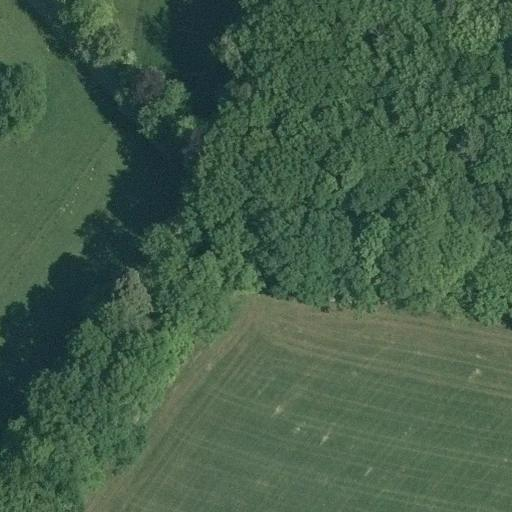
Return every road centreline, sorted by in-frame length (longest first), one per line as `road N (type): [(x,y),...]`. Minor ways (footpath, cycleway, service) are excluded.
road 1 (unclassified): [(0,479),(207,198)]
road 2 (unclassified): [(511,252),(243,215),(207,198)]
road 3 (unclassified): [(207,198),(36,0)]
road 4 (track): [(306,0),(207,198)]
